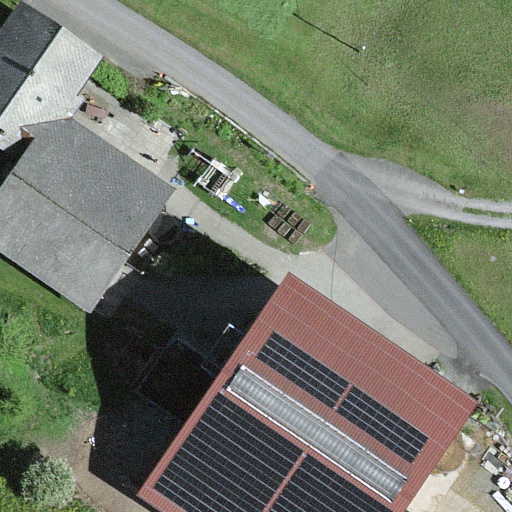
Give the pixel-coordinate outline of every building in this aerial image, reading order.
[(100,63),(35,15),(0,61),(0,151),(22,168),(100,63)] [(176,199),(68,119),(0,210),(0,252),(88,317),(176,199)] [(192,338),(133,296),(106,334),(165,376),(192,338)] [(393,342),(329,312),(297,379),(361,409),(393,342)] [(397,511),(413,488),(338,442),(296,508),(302,511),(397,511)]
